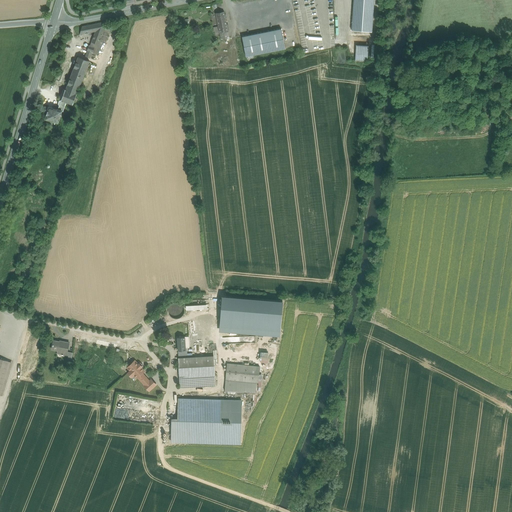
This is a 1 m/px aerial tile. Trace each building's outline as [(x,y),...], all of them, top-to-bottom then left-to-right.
[(373,0),(354,0),(352,30),(372,32),(373,0)] [(224,11),(216,13),(220,33),(228,31),(224,11)] [(107,21),(82,26),(80,34),(95,31),(92,42),(91,42),(99,45),(99,44),(100,41),(106,25),(107,22),(107,21)] [(106,25),(100,41),(103,42),(105,42),(110,27),(106,25)] [(281,29),(242,37),(246,56),(285,48),(281,29)] [(99,45),(91,42),(92,42),(90,41),(87,50),(96,54),(101,45),(99,44),(99,45)] [(368,46),(356,45),(355,60),(367,61),(368,46)] [(96,54),(87,50),(85,56),(92,59),(96,54)] [(68,84),(66,89),(77,93),(89,61),(78,57),(68,84)] [(66,89),(65,89),(61,100),(66,102),(73,105),(77,93),(66,89)] [(58,109),(50,107),(50,106),(49,106),(49,107),(47,108),(47,110),(48,111),(47,114),(45,114),(45,116),(46,117),(46,118),(45,118),(45,119),(58,122),(62,111),(62,110),(58,109)] [(284,300),(223,295),(220,331),(281,335),(284,300)] [(189,337),(177,338),(178,351),(186,351),(186,349),(187,349),(190,349),(189,337)] [(69,343),(60,341),(60,342),(54,341),(52,349),(58,351),(58,352),(63,353),(62,355),(63,355),(66,356),(69,343)] [(186,351),(178,351),(178,359),(188,358),(187,349),(186,349),(186,351)] [(188,358),(178,359),(180,389),(216,387),(214,356),(188,358)] [(0,358),(0,389),(9,361),(0,358)] [(138,364),(135,360),(127,367),(130,371),(127,373),(131,377),(134,375),(137,378),(138,377),(142,382),(143,382),(145,385),(149,381),(142,373),(144,371),(141,367),(142,366),(139,363),(138,364)] [(260,366),(227,363),(225,391),(255,394),(256,384),(259,384),(260,366)] [(145,385),(144,386),(149,391),(156,384),(151,379),(149,381),(145,385)] [(244,400),(179,398),(179,422),(173,422),(172,443),(242,446),(244,400)]
